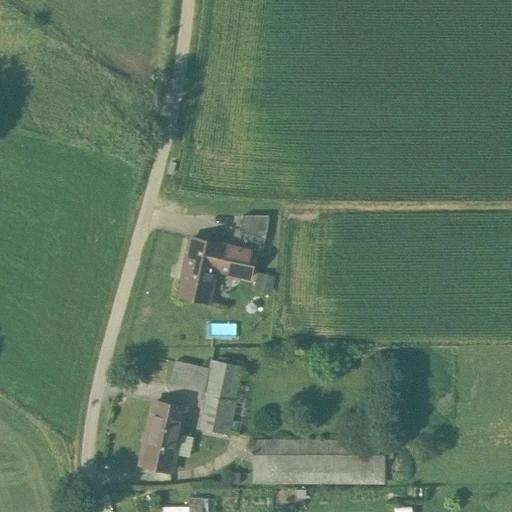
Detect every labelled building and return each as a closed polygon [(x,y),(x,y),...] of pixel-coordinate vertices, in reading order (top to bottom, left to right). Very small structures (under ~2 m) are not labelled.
[(241,216),(234,248),(254,252),(253,255),(260,257),(265,236),(267,217),(241,216)] [(190,239),(178,296),(209,303),(215,271),(248,278),(253,255),(254,252),(234,248),(190,239)] [(259,272),(256,289),(272,292),(275,275),(259,272)] [(237,335),(237,323),(210,322),(210,335),(237,335)] [(242,366),(211,360),(210,368),(204,392),(203,395),(207,396),(201,429),(228,434),(235,401),(234,401),(242,366)] [(210,368),(175,361),(170,385),(204,392),(210,368)] [(185,408),(156,401),(141,465),(171,471),(185,408)] [(385,441),(254,441),(254,452),(251,452),(252,454),(254,454),(253,482),(385,482),(385,441)] [(202,511),(203,499),(189,499),(189,511),(202,511)]
